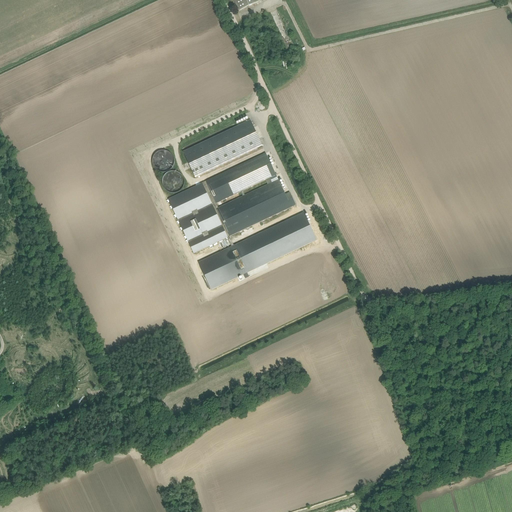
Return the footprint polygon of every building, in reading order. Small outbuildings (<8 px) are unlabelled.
[(259,2),(258,0),(234,0),(240,11),(259,2)] [(250,120),(183,152),(195,178),(262,146),(250,120)] [(164,171),(177,165),(168,148),(152,156),(159,171),(163,169),(164,171)] [(266,180),(270,178),(276,175),(266,153),(206,182),(216,204),(241,192),(243,191),(266,180)] [(164,181),(173,193),(187,184),(176,169),(169,175),(170,177),(164,181)] [(290,193),(291,194),(286,196),(286,195),(279,180),(272,183),(270,178),(266,180),(268,185),(245,196),(243,191),(241,192),(243,197),(217,209),(230,237),(255,224),(257,224),(296,205),(290,193)] [(261,233),(257,224),(255,224),(259,234),(234,246),(230,237),(227,238),(232,247),(199,262),(212,289),(318,239),(305,212),(261,233)]
